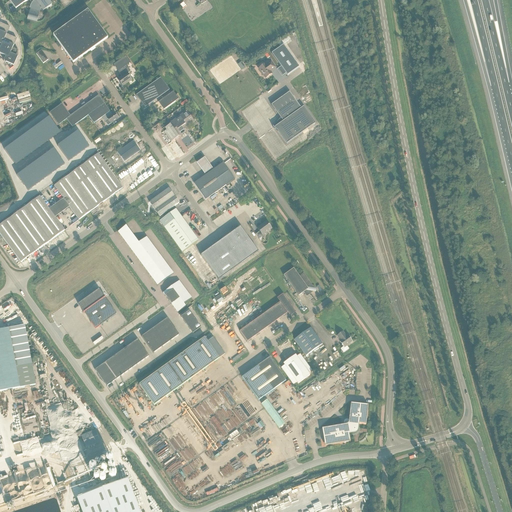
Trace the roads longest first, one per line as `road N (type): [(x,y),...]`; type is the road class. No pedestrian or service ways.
road 1 (secondary): [(464,425),(468,409),(417,205),(380,0)]
road 2 (secondary): [(16,282),(175,504),(190,511)]
road 3 (secondary): [(193,511),(317,461),(385,453)]
road 4 (unclassified): [(345,289),(235,137),(224,134)]
road 5 (unclassified): [(16,282),(170,171)]
road 6 (unclassified): [(398,449),(389,425),(388,356),(345,289)]
road 7 (unclassified): [(224,134),(148,11)]
road 8 (unclassified): [(170,171),(90,59)]
road 9 (unclassified): [(345,289),(235,368)]
